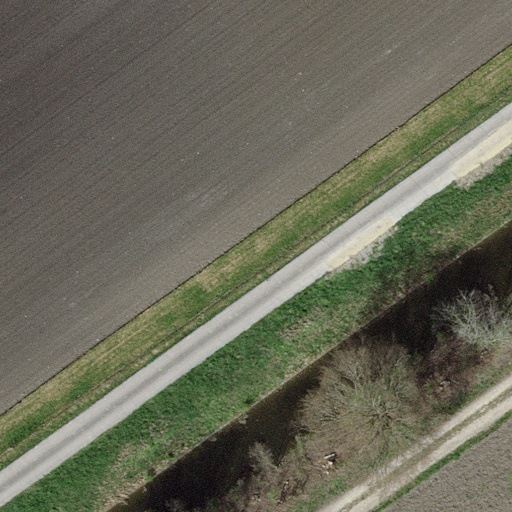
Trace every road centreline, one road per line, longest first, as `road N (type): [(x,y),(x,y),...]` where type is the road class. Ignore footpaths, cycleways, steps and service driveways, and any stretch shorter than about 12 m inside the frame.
road 1 (track): [(511,95),(0,473)]
road 2 (track): [(300,511),(511,352)]
